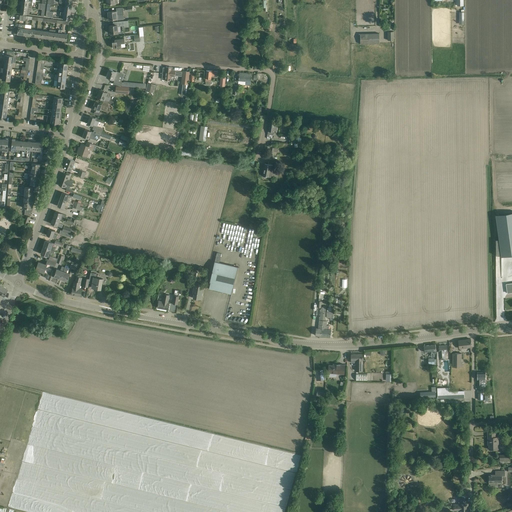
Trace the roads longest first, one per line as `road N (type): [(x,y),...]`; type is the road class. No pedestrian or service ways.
road 1 (tertiary): [(472,330),(322,345),(77,305),(17,284)]
road 2 (residential): [(259,166),(273,83),(266,71),(100,58)]
road 3 (unclassified): [(473,511),(472,330)]
road 4 (unclassified): [(17,284),(68,133)]
